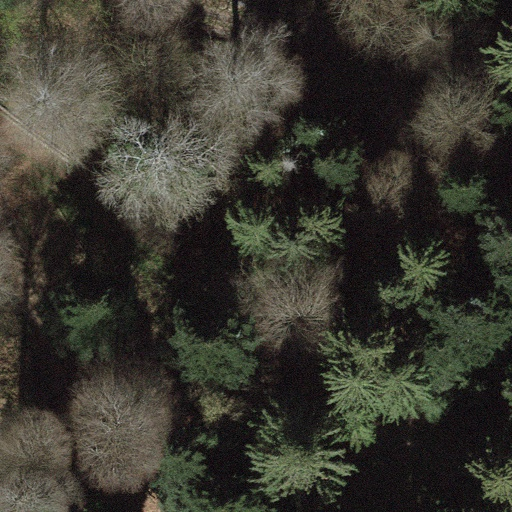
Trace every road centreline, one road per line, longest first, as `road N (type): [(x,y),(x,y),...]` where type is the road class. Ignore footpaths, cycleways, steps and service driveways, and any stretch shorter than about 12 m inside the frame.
road 1 (track): [(0,151),(32,275),(93,426),(140,511)]
road 2 (track): [(168,0),(268,31),(511,83)]
